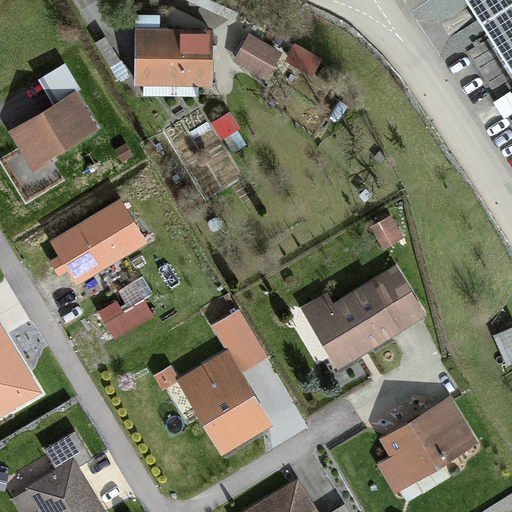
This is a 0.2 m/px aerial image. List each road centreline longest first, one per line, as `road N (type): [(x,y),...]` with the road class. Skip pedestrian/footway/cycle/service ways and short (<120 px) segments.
road 1 (residential): [(0,259),(153,511)]
road 2 (residential): [(377,0),(511,201)]
road 3 (residential): [(338,420),(195,511)]
